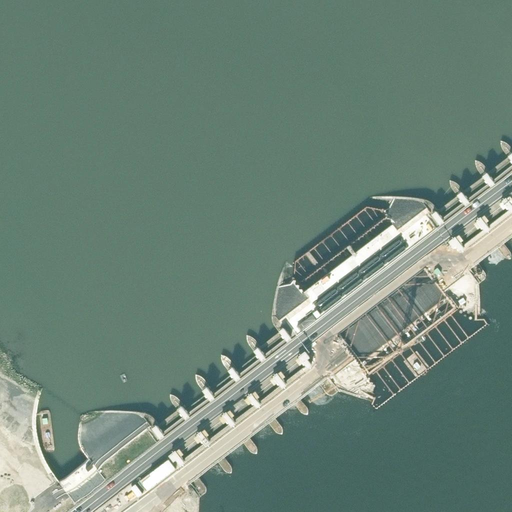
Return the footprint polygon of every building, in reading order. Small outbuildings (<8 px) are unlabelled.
[(490,172),(485,176),(493,186),(498,182),(490,172)] [(464,191),(459,195),(467,205),(472,202),(464,191)] [(511,195),(503,203),(507,208),(509,206),(511,209),(511,195)] [(438,211),(434,214),(442,225),(446,221),(438,211)] [(491,221),(487,215),(477,223),(481,228),(484,226),(489,233),(494,230),(488,223),(491,221)] [(466,240),(462,235),(452,242),(456,248),(459,245),(464,252),(469,249),(463,242),(466,240)] [(286,327),(281,331),(289,341),(293,338),(286,327)] [(260,347),(256,350),(264,361),(268,357),(260,347)] [(313,356),(309,351),(299,359),(303,364),(306,362),(311,369),(315,365),(310,359),(313,356)] [(235,366),(231,369),(238,380),(243,376),(235,366)] [(288,376),(284,371),(274,379),(278,384),(281,382),(286,388),(291,385),(285,378),(288,376)] [(210,387),(205,390),(213,400),(217,397),(210,387)] [(263,396),(259,390),(249,398),(253,403),(256,401),(261,408),(265,405),(260,398),(263,396)] [(246,398),(239,403),(243,408),(249,403),(246,398)] [(184,406),(180,410),(188,420),(192,417),(184,406)] [(237,415),(233,410),(223,417),(227,423),(230,421),(235,427),(239,424),(234,417),(237,415)] [(159,426),(154,429),(162,439),(166,436),(159,426)] [(212,434),(208,428),(198,436),(202,441),(205,439),(210,446),(215,443),(209,436),(212,434)] [(183,456),(179,451),(169,459),(173,464),(175,462),(181,469),(185,465),(180,458),(183,456)]
